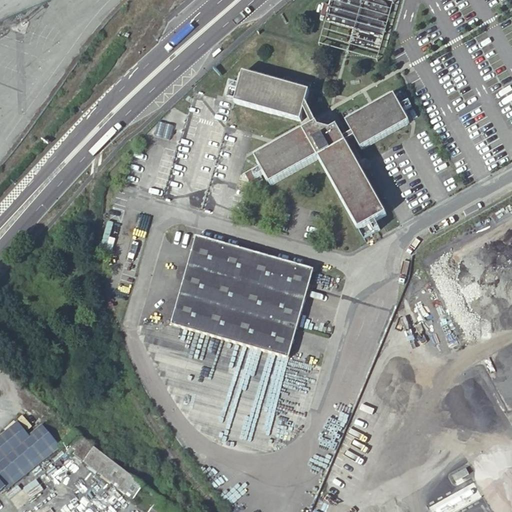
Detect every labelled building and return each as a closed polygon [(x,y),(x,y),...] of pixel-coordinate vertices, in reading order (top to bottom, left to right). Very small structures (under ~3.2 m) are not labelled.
[(361,0),(334,0),(332,6),(330,8),(329,11),(330,13),(328,19),(331,23),(360,31),(359,32),(369,35),(369,33),(374,35),(374,36),(378,37),(379,35),(382,37),(385,27),(382,23),(378,22),(378,20),(380,20),(382,20),(384,19),(385,18),(387,16),(388,15),(389,13),(389,9),(388,6),(386,4),(383,2),(381,2),(378,1),(376,2),(375,2),(373,4),(371,6),(370,8),(368,7),(363,6),(360,5),(361,0)] [(283,85),(280,84),(244,74),(240,86),(238,92),(229,89),(227,97),(236,100),(235,104),(301,122),(303,116),(304,112),(306,104),(309,92),(308,92),(310,86),(285,79),(283,85)] [(231,83),(229,89),(238,92),(240,86),(231,83)] [(346,123),(352,135),(355,139),(361,150),(409,124),(403,113),(401,108),(409,104),(405,96),(396,101),(394,97),(358,117),(355,112),(344,118),(346,123)] [(317,125),(306,104),(304,112),(313,128),(317,125)] [(411,109),(409,104),(401,108),(403,113),(411,109)] [(325,128),(330,129),(332,124),(321,121),(320,126),(325,128)] [(270,186),(319,160),(325,128),(320,126),(317,125),(313,128),(311,128),(255,159),(261,170),(264,175),(270,186)] [(325,128),(319,160),(359,230),(370,224),(374,221),(377,220),(385,216),(345,144),(343,139),(336,128),(332,130),(330,129),(325,128)] [(343,139),(345,144),(355,139),(352,135),(343,139)] [(252,175),(257,172),(255,168),(244,175),(251,187),(263,181),(260,177),(255,180),(252,175)] [(264,175),(261,170),(257,172),(252,175),(255,180),(260,177),(264,175)] [(374,221),(370,224),(374,233),(379,231),(374,221)] [(314,271),(197,238),(171,326),(289,359),(314,271)] [(0,489),(3,487),(7,492),(59,448),(42,427),(29,438),(17,424),(0,437),(0,489)] [(143,487),(76,434),(66,443),(77,451),(74,455),(133,501),(143,487)] [(468,474),(465,469),(452,476),(455,482),(468,474)] [(175,511),(160,500),(150,511),(175,511)]
